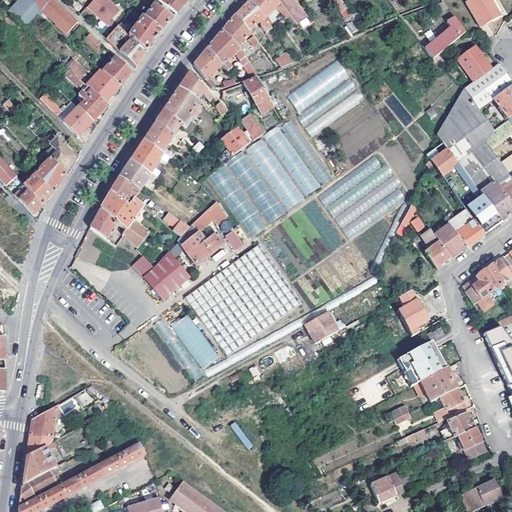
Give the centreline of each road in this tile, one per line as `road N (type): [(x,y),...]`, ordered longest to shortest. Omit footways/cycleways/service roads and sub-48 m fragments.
road 1 (tertiary): [(73,244),(145,122),(237,0)]
road 2 (tertiary): [(201,0),(89,154),(48,231)]
road 3 (residential): [(449,279),(498,444)]
road 4 (track): [(276,345),(169,403)]
